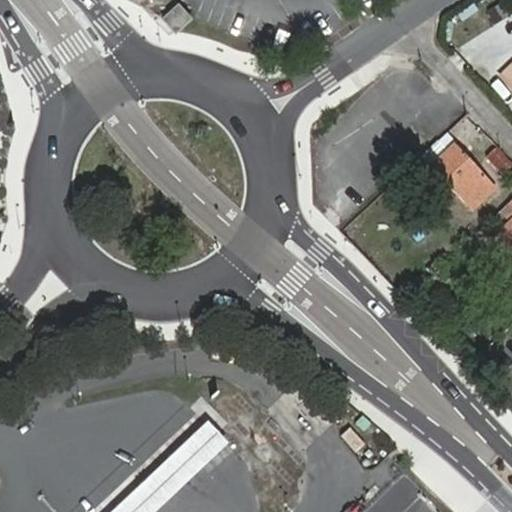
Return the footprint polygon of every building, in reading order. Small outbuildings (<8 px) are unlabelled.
[(178,30),(189,12),(173,1),(161,19),(178,30)] [(355,133),(362,117),(345,109),(338,125),(355,133)] [(437,143),(419,161),(428,171),(431,169),(470,211),(493,190),(453,147),(447,153),(437,143)] [(510,168),(496,152),(489,160),(503,175),(510,168)] [(511,228),(498,241),(511,255),(511,228)] [(113,511),(155,511),(228,444),(208,423),(113,511)]
